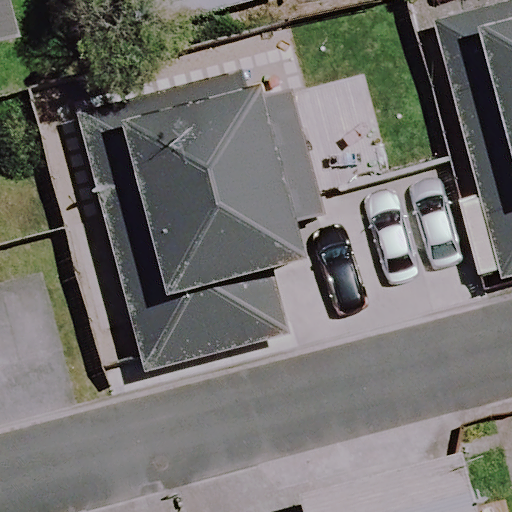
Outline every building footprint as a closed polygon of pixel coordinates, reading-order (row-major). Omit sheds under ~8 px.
[(0,0),(0,54),(19,49),(6,0),(0,0)] [(116,0),(124,27),(216,0),(116,0)] [(511,20),(479,28),(511,165),(511,20)] [(318,279),(259,81),(77,135),(153,389),(290,348),(274,293),(318,279)] [(473,511),(462,462),(318,493),(321,511),(473,511)]
